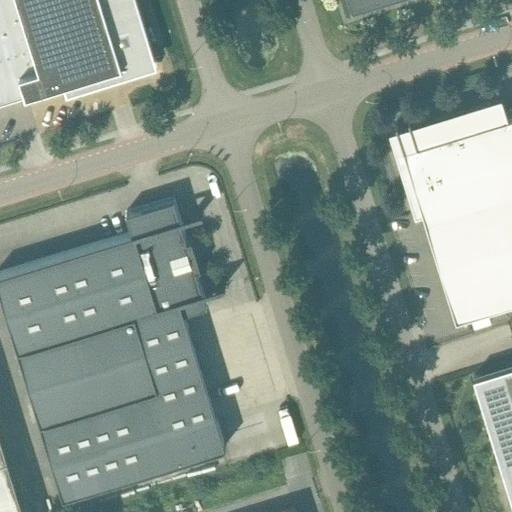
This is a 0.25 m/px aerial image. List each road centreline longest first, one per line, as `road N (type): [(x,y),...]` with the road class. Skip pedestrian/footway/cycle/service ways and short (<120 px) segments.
road 1 (unclassified): [(454,511),(327,90)]
road 2 (unclassified): [(223,124),(343,511)]
road 3 (unclassified): [(0,191),(223,124)]
road 4 (unclassified): [(327,90),(511,34)]
road 5 (unknown): [(57,173),(34,106),(122,80)]
road 6 (unclassified): [(185,0),(223,124)]
